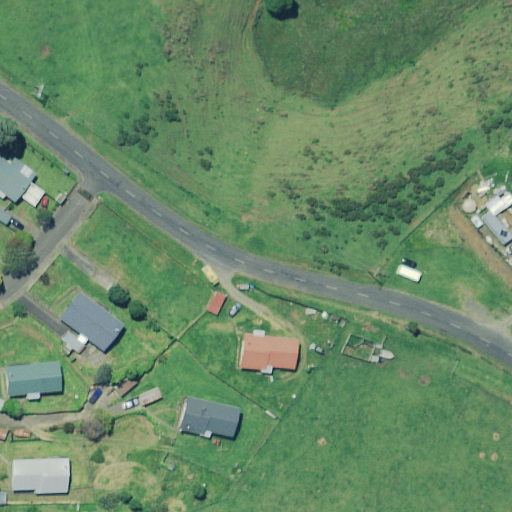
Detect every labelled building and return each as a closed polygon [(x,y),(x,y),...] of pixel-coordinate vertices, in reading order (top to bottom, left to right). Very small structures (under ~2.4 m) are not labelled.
[(0,155),(0,196),(3,199),(7,196),(16,203),(21,197),(36,207),(45,191),(31,183),(37,174),(14,157),(10,164),(0,155)] [(491,210),(481,217),(504,245),(511,239),(511,237),(495,216),(511,203),(511,196),(507,187),(486,201),(491,210)] [(0,221),(7,225),(12,216),(0,209),(0,221)] [(217,314),(226,296),(214,292),(205,308),(217,314)] [(123,324),(80,293),(61,320),(79,334),(76,339),(67,330),(61,339),(80,353),(88,341),(104,353),(123,324)] [(296,369),(300,341),(244,334),(239,368),(261,369),(260,372),(272,374),(274,367),(296,369)] [(63,393),(60,361),(6,368),(10,396),(27,393),(28,400),(40,399),(40,393),(63,393)] [(137,382),(130,375),(113,387),(121,397),(137,382)] [(163,397),(158,387),(138,395),(142,407),(163,397)] [(241,408),(188,396),(180,430),(211,438),(213,432),(234,439),(241,408)] [(69,492),(70,457),(13,460),(12,490),(36,489),(36,494),(69,492)]
